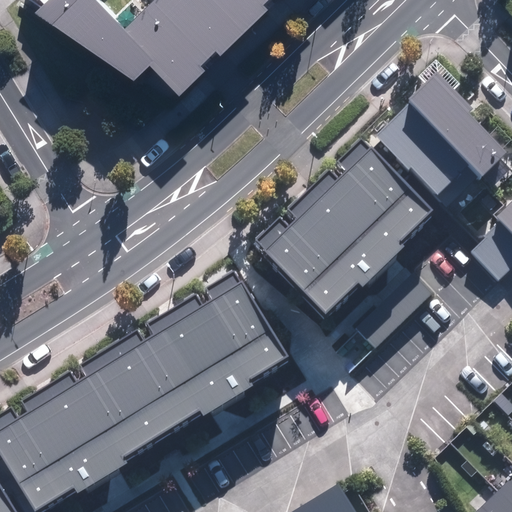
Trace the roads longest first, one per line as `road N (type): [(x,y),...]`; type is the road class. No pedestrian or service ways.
road 1 (tertiary): [(429,0),(243,182),(120,279)]
road 2 (tertiary): [(88,232),(249,104),(361,0)]
road 3 (residential): [(371,431),(511,291)]
road 4 (residential): [(88,232),(0,92)]
road 5 (residential): [(233,511),(371,431)]
road 6 (tertiary): [(120,279),(0,357)]
